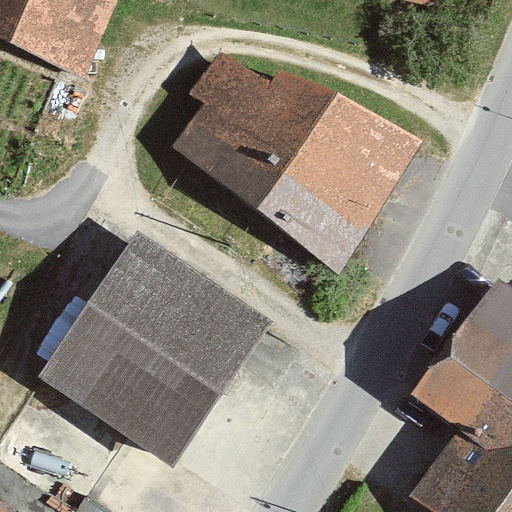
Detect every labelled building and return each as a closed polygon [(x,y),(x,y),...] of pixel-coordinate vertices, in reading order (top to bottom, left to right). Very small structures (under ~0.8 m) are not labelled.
[(0,0),(0,39),(84,77),(115,0),(163,0),(164,0),(0,0)] [(490,0),(407,0),(486,17),(490,0)] [(204,103),(175,144),(338,269),(423,139),(281,67),(270,80),(221,53),(189,93),(204,103)] [(136,230),(41,371),(175,461),(270,320),(136,230)] [(459,427),(410,494),(435,511),(511,511),(511,286),(497,276),(412,390),(443,414),(459,427)] [(18,511),(0,499),(0,511),(18,511)]
